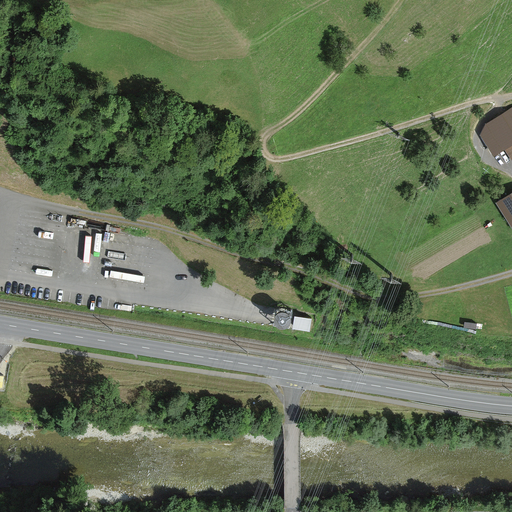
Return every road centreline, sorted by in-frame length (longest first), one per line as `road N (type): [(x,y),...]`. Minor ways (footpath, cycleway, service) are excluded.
road 1 (track): [(387,19),(266,136),(272,158),(501,100)]
road 2 (track): [(105,219),(383,296),(511,272)]
road 3 (primary): [(0,324),(293,370)]
road 4 (primary): [(293,370),(511,405)]
road 5 (residential): [(293,370),(295,511)]
